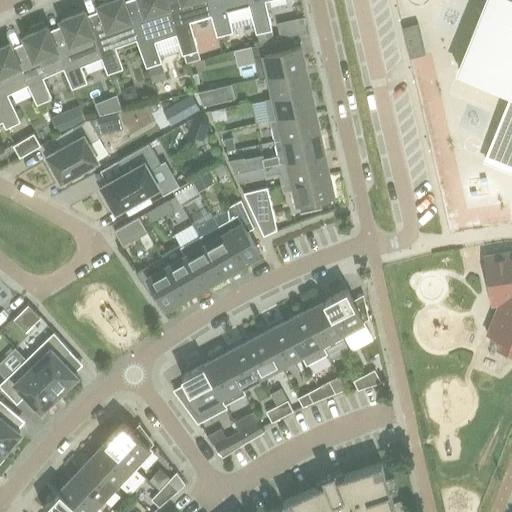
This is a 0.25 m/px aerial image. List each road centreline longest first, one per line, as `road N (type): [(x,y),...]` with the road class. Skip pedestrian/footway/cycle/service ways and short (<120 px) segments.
road 1 (residential): [(126,369),(268,278),(366,238),(312,0)]
road 2 (residential): [(126,369),(217,493),(289,446),(370,412)]
road 3 (residential): [(0,262),(31,290),(98,246),(0,185)]
road 4 (residential): [(0,499),(45,442),(126,369)]
